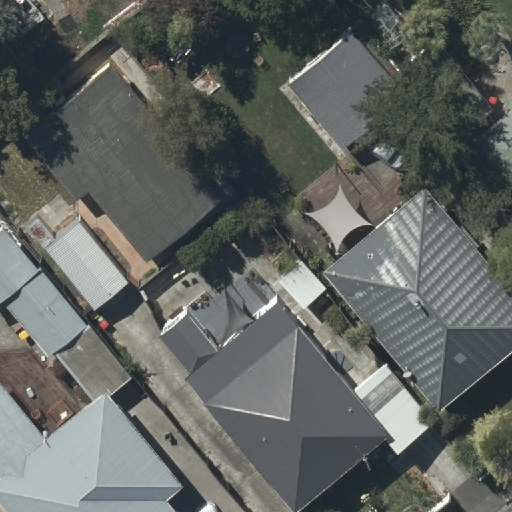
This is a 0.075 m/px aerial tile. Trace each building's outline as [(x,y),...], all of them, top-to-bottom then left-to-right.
[(292,86),(344,151),(405,102),(395,89),(405,82),(373,42),(367,47),(356,34),(292,86)] [(108,72),(26,141),(79,203),(87,196),(146,264),(219,201),(108,72)] [(511,115),(470,150),(511,199),(511,115)] [(325,272),(440,414),(511,355),(511,298),(425,191),(325,272)] [(76,223),(45,250),(97,312),(129,285),(76,223)] [(172,511),(166,505),(185,490),(111,399),(132,380),(11,231),(0,239),(0,305),(4,302),(51,360),(56,356),(96,405),(51,442),(0,380),(0,505),(5,511),(172,511)] [(191,376),(186,380),(293,511),(306,511),(389,444),(398,455),(433,427),(405,393),(375,418),(261,280),(230,305),(252,331),(221,357),(186,315),(160,337),(191,376)]
